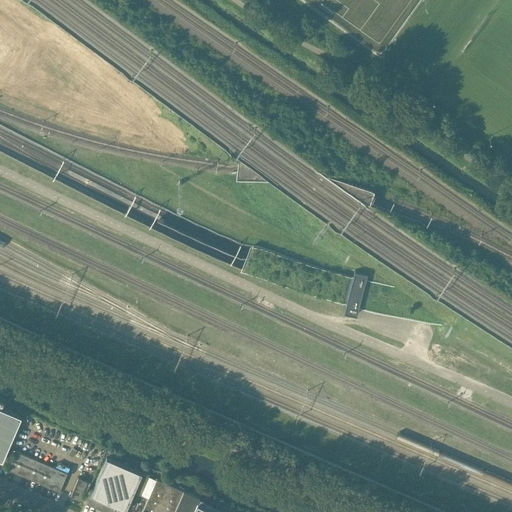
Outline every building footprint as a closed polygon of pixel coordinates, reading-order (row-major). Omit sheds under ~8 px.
[(237,168),(236,177),(270,182),(300,188),(328,194),(362,203),(370,205),(372,198),(374,191),(355,185),(326,177),(298,171),(270,166),(244,162),(238,161),(237,168)] [(243,261),(241,267),(259,275),(284,284),(309,292),(339,301),(372,310),(431,322),(450,325),(396,288),(370,282),(331,271),(289,258),(250,244),(247,251),(243,261)] [(0,458),(2,460),(21,416),(0,406),(0,458)] [(15,451),(8,469),(59,491),(69,466),(58,462),(55,468),(15,451)] [(105,458),(86,503),(108,511),(122,511),(132,490),(141,494),(148,476),(105,458)] [(78,499),(82,490),(86,481),(77,477),(69,495),(78,499)] [(142,508),(140,511),(173,511),(174,511),(176,511),(191,511),(199,496),(156,477),(142,508)] [(218,511),(197,501),(191,511),(218,511)]
